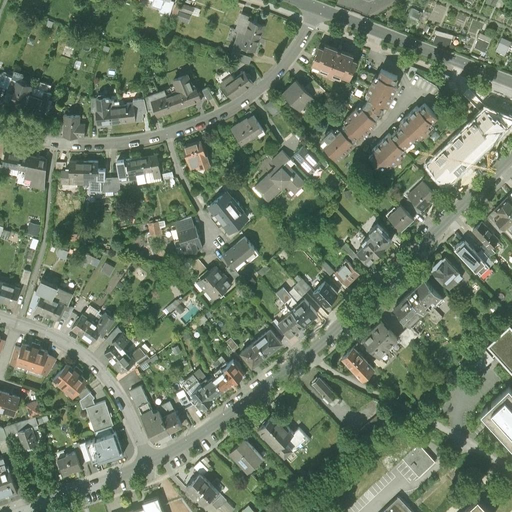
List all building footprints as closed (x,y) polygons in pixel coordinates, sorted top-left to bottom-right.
[(169,17),(174,2),(170,0),(170,1),(166,0),(152,0),(151,7),(160,10),(158,13),(169,17)] [(180,5),(175,3),(171,16),(175,18),(178,11),(180,5)] [(178,11),(190,15),(192,8),(180,4),(178,11)] [(421,21),(426,11),(416,6),(411,16),(421,21)] [(189,16),(177,12),(175,20),(186,24),(189,16)] [(240,14),(235,31),(261,39),(265,27),(255,23),(247,21),(248,17),(240,14)] [(440,30),(438,44),(458,47),(460,34),(440,30)] [(261,39),(235,31),(234,33),(238,34),(233,47),(246,51),(256,54),(261,39)] [(495,37),(484,32),(477,47),(488,52),(495,37)] [(511,38),(505,36),(499,51),(509,55),(511,48),(511,38)] [(319,48),(311,69),(349,84),(358,63),(352,61),(354,58),(339,52),(325,46),(323,50),(319,48)] [(237,55),(235,61),(247,66),(249,65),(251,59),(237,55)] [(375,75),(365,98),(368,99),(366,104),(381,114),(385,106),(389,108),(398,86),(395,85),(398,79),(381,71),(378,76),(375,75)] [(219,86),(230,78),(227,73),(215,81),(219,86)] [(219,86),(232,103),(253,87),(243,74),(234,82),(230,78),(219,86)] [(177,96),(172,98),(177,113),(200,104),(196,93),(194,94),(188,78),(172,84),(177,96)] [(10,105),(18,84),(12,82),(4,103),(10,105)] [(295,82),(281,96),(300,115),(314,101),(304,91),(301,89),(295,82)] [(313,82),(304,91),(314,101),(323,93),(313,82)] [(18,84),(10,105),(31,113),(36,99),(30,97),(32,89),(18,84)] [(207,91),(202,93),(207,104),(212,101),(207,91)] [(43,101),(36,99),(31,113),(45,118),(52,97),(46,94),(43,101)] [(150,106),(166,100),(163,94),(143,102),(147,115),(153,114),(150,106)] [(166,100),(150,106),(153,114),(156,120),(177,113),(172,98),(166,100)] [(274,100),(264,108),(273,119),(283,112),(274,100)] [(108,101),(94,102),(95,115),(96,129),(119,127),(118,109),(108,110),(108,101)] [(132,108),(118,109),(119,127),(142,124),(142,116),(139,102),(132,102),(132,108)] [(139,102),(142,116),(147,115),(143,102),(139,102)] [(52,104),(48,118),(54,120),(59,106),(52,104)] [(360,105),(343,122),(346,125),(357,138),(359,139),(377,123),(375,120),(381,114),(366,104),(362,108),(360,105)] [(399,127),(401,129),(416,145),(434,128),(432,126),(437,121),(425,108),(419,113),(416,110),(399,127)] [(511,118),(486,108),(427,165),(446,186),(479,154),(477,152),(480,148),(482,151),(511,121),(511,118)] [(65,118),(63,140),(85,141),(86,127),(81,127),(81,120),(65,118)] [(246,120),(232,129),(242,146),(256,137),(258,140),(266,136),(254,118),(248,122),(246,120)] [(328,143),(324,147),(338,162),(355,145),(352,143),(357,138),(346,125),(335,134),(331,130),(323,138),(328,143)] [(416,145),(401,129),(391,139),(405,154),(416,145)] [(373,155),(368,159),(384,175),(405,154),(391,139),(388,137),(371,153),(373,155)] [(184,159),(190,176),(210,169),(201,144),(184,151),(187,159),(184,159)] [(303,148),(292,158),(311,175),(324,170),(305,150),(303,148)] [(311,149),(305,150),(324,170),(328,166),(311,149)] [(271,163),(276,169),(279,172),(286,165),(290,161),(282,152),(271,163)] [(17,176),(18,171),(21,156),(6,153),(2,173),(17,176)] [(48,161),(21,156),(18,171),(28,173),(25,186),(31,187),(30,188),(45,190),(48,161)] [(157,157),(141,159),(144,176),(152,175),(154,181),(161,181),(157,157)] [(136,178),(144,176),(141,159),(125,162),(129,183),(136,182),(136,178)] [(61,185),(82,185),(83,163),(70,162),(69,171),(65,171),(62,171),(62,176),(61,185)] [(98,163),(83,163),(82,185),(101,186),(101,181),(104,181),(104,173),(98,173),(98,163)] [(62,171),(65,171),(65,164),(56,164),(55,176),(62,176),(62,171)] [(122,164),(115,165),(117,181),(119,181),(119,184),(126,183),(122,164)] [(276,169),(253,191),(268,206),(284,190),(292,198),(305,185),(286,165),(279,172),(276,169)] [(229,175),(222,178),(227,187),(233,183),(229,175)] [(117,181),(104,181),(101,181),(101,186),(101,194),(119,194),(119,184),(119,181),(117,181)] [(422,182),(408,196),(409,197),(421,209),(422,210),(431,201),(436,196),(422,182)] [(225,193),(209,206),(215,214),(210,218),(214,223),(238,204),(232,197),(230,199),(225,193)] [(421,209),(409,197),(405,202),(407,203),(416,213),(421,209)] [(501,204),(511,215),(511,199),(511,201),(508,197),(501,204)] [(412,217),(416,213),(407,203),(402,207),(412,217)] [(511,215),(501,204),(501,203),(494,210),(493,211),(490,214),(494,218),(494,219),(504,230),(505,229),(511,236),(511,215)] [(242,213),(244,211),(238,204),(214,223),(218,229),(224,224),(230,232),(246,219),(242,213)] [(400,204),(387,216),(401,231),(405,227),(413,219),(412,217),(402,207),(400,204)] [(494,218),(490,214),(486,218),(500,234),(504,230),(494,219),(494,218)] [(191,220),(174,225),(177,234),(194,229),(191,220)] [(158,223),(147,225),(149,237),(160,236),(159,231),(158,223)] [(371,234),(366,238),(379,252),(391,240),(387,236),(386,235),(388,233),(377,223),(369,231),(371,234)] [(481,223),(473,231),(485,244),(489,248),(490,248),(498,240),(489,231),(481,223)] [(194,229),(177,234),(184,256),(201,251),(194,229)] [(245,238),(224,256),(231,265),(235,269),(246,260),(249,264),(259,255),(245,238)] [(363,245),(357,251),(358,252),(356,254),(358,256),(359,257),(360,256),(360,255),(368,263),(379,252),(366,238),(361,243),(363,245)] [(39,242),(34,240),(30,249),(36,251),(39,242)] [(463,240),(454,249),(480,276),(489,267),(485,263),(477,254),(463,240)] [(356,254),(345,243),(341,247),(354,259),(358,256),(356,254)] [(489,248),(485,244),(480,248),(490,258),(495,253),(490,248),(489,248)] [(66,253),(59,250),(56,258),(62,261),(66,253)] [(489,259),(481,250),(477,254),(485,263),(489,259)] [(90,258),(83,255),(78,267),(85,270),(87,265),(90,258)] [(90,258),(87,265),(96,268),(100,262),(90,258)] [(344,264),(335,273),(346,284),(359,272),(352,265),(345,258),(342,262),(344,264)] [(437,265),(432,271),(449,289),(462,277),(445,258),(443,260),(443,259),(441,259),(439,262),(438,264),(439,264),(437,265)] [(494,263),(489,259),(485,263),(489,267),(494,263)] [(333,270),(324,260),(319,264),(329,274),(333,270)] [(114,269),(105,264),(100,273),(109,278),(114,269)] [(226,270),(236,282),(241,278),(235,269),(231,265),(226,270)] [(215,268),(197,284),(205,294),(224,278),(215,268)] [(32,273),(25,271),(21,284),(28,286),(32,273)] [(224,278),(205,294),(213,303),(232,287),(224,278)] [(256,283),(252,278),(247,282),(251,287),(256,283)] [(407,295),(423,312),(440,296),(424,278),(417,285),(407,295)] [(297,283),(305,292),(310,287),(302,279),(297,283)] [(324,280),(313,291),(325,304),(337,293),(330,286),(324,280)] [(0,303),(5,305),(11,286),(0,282),(0,303)] [(301,296),(305,292),(297,283),(293,287),(301,296)] [(33,313),(45,318),(56,291),(38,284),(33,296),(39,298),(35,307),(33,313)] [(11,286),(5,305),(16,308),(22,289),(20,289),(11,286)] [(275,292),(287,306),(303,324),(316,312),(311,305),(304,298),(298,303),(295,301),(301,296),(293,287),(288,292),(283,286),(275,292)] [(244,292),(240,287),(232,293),(236,299),(243,299),(244,292)] [(56,291),(45,318),(57,323),(60,315),(61,315),(64,316),(72,296),(57,290),(56,291)] [(401,301),(393,308),(409,325),(410,325),(423,312),(407,295),(401,301)] [(168,306),(175,319),(187,312),(180,300),(168,306)] [(286,315),(278,322),(285,330),(289,335),(303,324),(287,306),(281,310),(286,315)] [(98,314),(93,322),(82,338),(92,345),(98,337),(100,338),(102,340),(115,321),(106,314),(103,318),(98,314)] [(82,338),(93,322),(82,315),(75,326),(72,331),(82,338)] [(204,318),(194,325),(197,329),(207,322),(204,318)] [(371,330),(388,347),(397,338),(397,337),(384,324),(380,321),(371,330)] [(410,325),(409,325),(397,337),(397,338),(405,347),(418,334),(410,325)] [(511,328),(509,326),(487,347),(511,374),(511,328)] [(261,347),(266,354),(271,350),(278,345),(277,345),(280,342),(275,336),(270,329),(255,341),(261,347)] [(371,330),(362,339),(368,345),(378,356),(388,347),(371,330)] [(109,353),(104,357),(111,365),(125,353),(123,351),(131,343),(123,334),(111,345),(114,348),(109,353)] [(238,348),(230,338),(225,342),(233,351),(238,348)] [(255,341),(241,353),(246,360),(252,366),(255,364),(256,364),(262,358),(266,354),(261,347),(255,341)] [(22,346),(17,364),(29,367),(36,346),(30,344),(24,342),(22,346)] [(17,364),(22,346),(15,344),(9,363),(16,366),(17,364)] [(43,348),(36,346),(29,367),(42,371),(48,352),(49,349),(43,348)] [(181,353),(178,347),(171,350),(174,356),(181,353)] [(349,350),(342,358),(355,371),(357,369),(365,378),(374,369),(352,347),(349,350)] [(125,353),(111,365),(121,376),(127,371),(129,371),(131,370),(133,368),(133,366),(135,363),(144,356),(139,350),(129,359),(125,353)] [(493,360),(484,350),(469,364),(479,374),(485,369),(487,366),(493,360)] [(56,359),(48,352),(42,371),(47,374),(56,359)] [(144,356),(135,363),(139,367),(148,361),(144,356)] [(216,362),(232,383),(239,377),(240,379),(244,375),(243,373),(240,369),(233,360),(227,365),(225,362),(222,365),(218,360),(216,362)] [(53,379),(63,388),(79,371),(76,369),(69,362),(53,379)] [(216,374),(212,378),(225,393),(232,387),(234,385),(232,383),(216,362),(213,365),(217,369),(214,372),(216,374)] [(79,371),(63,388),(73,397),(89,380),(84,376),(79,371)] [(193,375),(186,381),(193,389),(194,389),(195,390),(188,396),(193,401),(199,409),(201,408),(202,408),(213,399),(196,378),(193,375)] [(213,399),(215,401),(218,399),(225,393),(212,378),(208,381),(206,379),(203,381),(199,376),(196,378),(213,399)] [(313,382),(312,383),(329,400),(332,403),(339,397),(336,394),(336,393),(319,376),(318,377),(317,376),(314,378),(312,380),(313,382)] [(164,434),(169,432),(158,410),(153,413),(140,386),(130,391),(134,401),(141,415),(152,440),(164,434)] [(511,391),(508,387),(480,413),(487,420),(489,422),(491,425),(500,435),(511,447),(511,391)] [(4,388),(0,401),(0,409),(6,412),(7,409),(15,412),(21,394),(12,390),(4,388)] [(77,395),(81,400),(90,392),(86,388),(77,395)] [(94,398),(90,392),(81,400),(79,401),(82,409),(86,408),(86,407),(94,404),(92,399),(94,398)] [(169,402),(174,411),(182,407),(178,399),(176,396),(168,400),(169,402)] [(182,407),(184,410),(191,406),(185,396),(178,399),(182,407)] [(37,401),(26,404),(30,417),(42,414),(37,401)] [(94,404),(86,407),(86,408),(94,431),(111,425),(113,425),(113,424),(110,414),(105,401),(94,404)] [(157,408),(158,410),(169,432),(172,430),(181,426),(174,411),(169,402),(157,408)] [(385,404),(356,430),(365,440),(394,415),(385,404)] [(266,420),(257,430),(276,449),(277,449),(284,456),(291,450),(292,448),(285,441),(294,433),(293,432),(274,413),(266,420)] [(35,417),(3,427),(7,438),(19,433),(24,448),(37,443),(33,433),(31,427),(37,424),(36,420),(35,417)] [(415,431),(405,420),(371,453),(388,471),(401,458),(419,477),(435,461),(417,443),(422,439),(422,438),(420,436),(419,436),(414,431),(415,431)] [(94,431),(97,438),(113,432),(111,425),(94,431)] [(7,438),(3,427),(0,426),(0,445),(1,445),(4,453),(12,450),(7,438)] [(294,433),(285,441),(292,448),(291,450),(292,451),(301,441),(304,444),(310,438),(298,427),(293,432),(294,433)] [(97,438),(85,442),(91,459),(92,462),(98,460),(99,463),(123,454),(122,452),(115,432),(113,432),(97,438)] [(243,439),(230,452),(240,462),(248,470),(262,458),(243,439)] [(91,459),(85,442),(79,444),(85,461),(91,459)] [(79,443),(73,445),(76,451),(79,460),(84,458),(79,443)] [(66,455),(58,458),(63,474),(76,470),(81,468),(79,460),(76,451),(66,455)] [(0,496),(7,494),(17,490),(10,467),(8,468),(4,457),(0,458),(0,496)] [(194,468),(202,476),(208,470),(200,461),(194,468)] [(193,480),(186,487),(190,492),(188,494),(193,498),(195,496),(201,502),(205,499),(216,511),(226,501),(199,474),(193,480)] [(251,475),(242,483),(251,492),(259,483),(251,475)] [(490,511),(477,498),(477,499),(462,511),(413,511),(405,502),(398,496),(380,511),(490,511)] [(162,511),(161,506),(158,497),(143,503),(146,511),(143,511),(133,511),(128,511),(162,511)]
